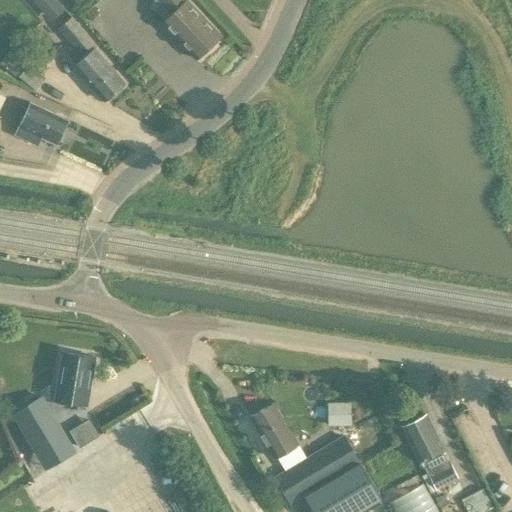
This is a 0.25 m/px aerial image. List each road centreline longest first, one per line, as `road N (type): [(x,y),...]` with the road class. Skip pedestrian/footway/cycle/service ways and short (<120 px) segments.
road 1 (unclassified): [(80,308),(97,227),(113,196),(239,96),(294,0)]
road 2 (unclassified): [(511,379),(129,317)]
road 3 (unclassified): [(129,317),(249,511)]
road 4 (track): [(404,0),(370,8),(307,88),(280,94),(252,81)]
road 5 (track): [(511,92),(479,24),(445,4),(415,0)]
